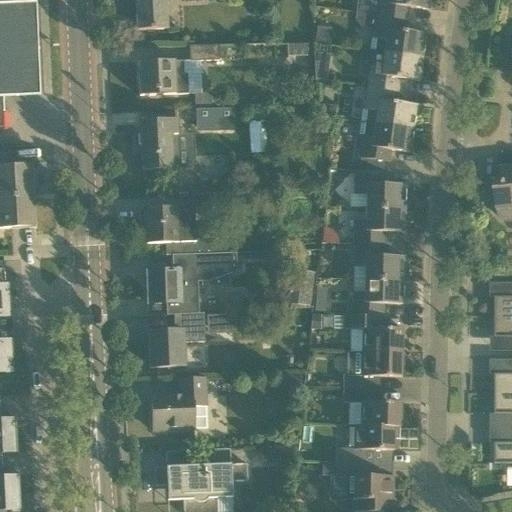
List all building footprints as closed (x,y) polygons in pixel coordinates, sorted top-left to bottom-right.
[(166,0),(145,0),(135,1),(136,31),(167,30),(166,0)] [(428,11),(429,0),(378,0),(377,16),(407,20),(408,8),(428,11)] [(0,11),(0,106),(40,104),(36,9),(0,11)] [(369,51),(372,52),(421,58),(425,35),(405,32),(407,20),(377,16),(374,39),(371,39),(369,51)] [(219,61),(219,46),(188,47),(189,61),(219,61)] [(372,52),(367,87),(398,91),(399,80),(418,82),(421,58),(372,52)] [(173,62),(173,61),(137,63),(139,97),(188,95),(187,75),(183,75),(183,61),(173,62)] [(314,81),(326,82),(327,74),(314,73),(314,81)] [(367,87),(364,111),(362,110),(360,123),(412,130),(415,106),(396,103),(398,91),(367,87)] [(194,94),(195,108),(211,108),(211,93),(194,94)] [(138,135),(138,146),(142,146),(142,172),(179,170),(177,119),(141,121),(141,135),(138,135)] [(360,159),(360,172),(384,173),(384,162),(388,163),(390,151),(409,153),(412,130),(360,123),(358,135),(361,136),(358,159),(360,159)] [(31,165),(0,167),(0,197),(32,196),(31,165)] [(511,167),(500,169),(502,182),(493,182),(496,208),(496,212),(497,215),(498,217),(501,220),(503,221),(505,222),(507,223),(509,223),(511,222),(511,167)] [(366,196),(365,208),(404,209),(404,185),(385,185),(385,173),(384,173),(360,172),(355,172),(354,195),(366,196)] [(192,195),(192,207),(193,207),(193,209),(226,208),(226,194),(192,195)] [(0,229),(34,228),(32,196),(0,197),(0,229)] [(171,256),(216,254),(228,254),(227,235),(194,236),(193,209),(192,209),(192,207),(144,209),(145,245),(165,244),(165,256),(171,256)] [(403,233),(404,209),(365,208),(365,221),(354,221),(353,244),(384,245),(384,233),(403,233)] [(353,268),(352,280),(402,281),(403,257),(383,257),(384,245),(353,244),(352,268),(353,268)] [(216,254),(171,256),(172,272),(146,273),(147,305),(180,304),(179,282),(217,281),(216,254)] [(292,270),(287,304),(310,307),(315,273),(292,270)] [(350,317),(372,317),(372,318),(381,318),(381,305),(402,305),(402,281),(352,280),(352,293),(351,293),(350,317)] [(511,297),(495,298),(495,318),(511,317),(511,297)] [(148,333),(150,369),(183,367),(182,343),(204,342),(203,314),(173,316),(174,332),(148,333)] [(372,330),(372,318),(372,317),(350,317),(342,316),(342,330),(350,330),(349,353),(399,354),(400,330),(372,330)] [(511,317),(495,318),(495,338),(511,337),(511,317)] [(0,373),(11,373),(9,341),(0,341),(0,373)] [(341,376),(341,390),(371,390),(371,378),(399,378),(399,368),(402,366),(403,359),(399,357),(399,354),(349,353),(346,353),(346,376),(341,376)] [(495,395),(511,394),(511,375),(495,375),(495,395)] [(152,433),(195,431),(195,430),(207,430),(206,407),(207,407),(206,378),(177,379),(178,397),(151,398),(152,433)] [(353,426),(353,427),(398,428),(399,404),(371,403),(371,390),(341,390),(341,404),(348,404),(348,426),(353,426)] [(511,394),(495,395),(495,415),(511,414),(511,394)] [(0,453),(15,453),(13,420),(0,421),(0,453)] [(334,449),(334,463),(364,464),(364,451),(392,452),(392,428),(398,428),(353,427),(353,450),(334,449)] [(511,443),(495,444),(495,464),(511,464),(511,443)] [(290,446),(260,447),(261,462),(290,461),(290,446)] [(364,464),(334,463),(322,463),(322,477),(334,477),(339,497),(339,501),(354,501),(354,511),(381,511),(382,502),(391,502),(392,477),(364,477),(364,464)] [(216,511),(216,499),(232,498),(231,482),(247,481),(246,465),(154,469),(155,486),(166,486),(168,502),(183,501),(183,511),(216,511)] [(0,477),(0,511),(5,511),(18,510),(16,477),(0,477)]
